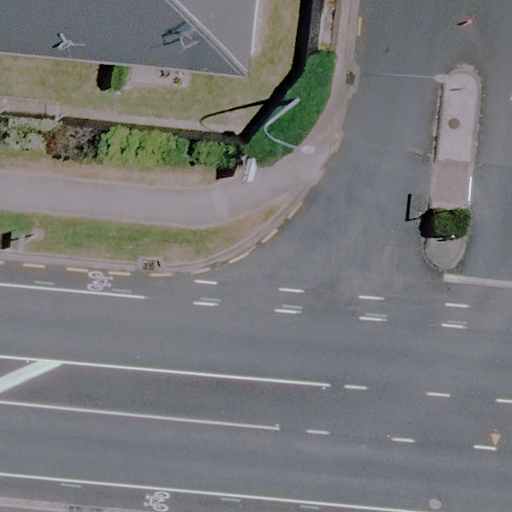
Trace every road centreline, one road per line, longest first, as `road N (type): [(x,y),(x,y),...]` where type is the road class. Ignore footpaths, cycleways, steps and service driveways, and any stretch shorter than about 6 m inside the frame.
road 1 (secondary): [(439,396),(272,406),(0,381)]
road 2 (residential): [(439,396),(476,0)]
